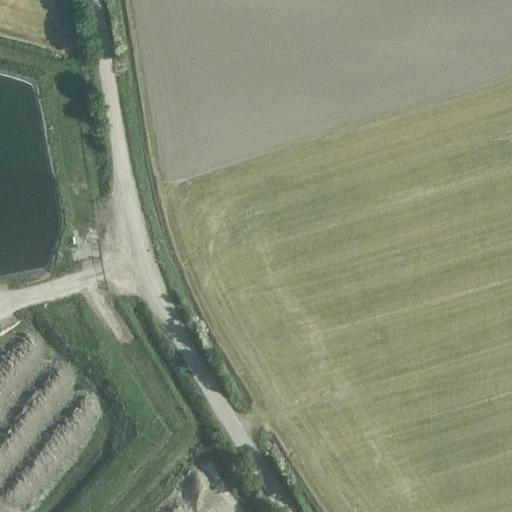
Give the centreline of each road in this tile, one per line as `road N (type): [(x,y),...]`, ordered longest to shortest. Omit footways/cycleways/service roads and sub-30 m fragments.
road 1 (unclassified): [(283,511),(135,257),(93,0)]
road 2 (track): [(135,257),(0,301)]
road 3 (track): [(129,227),(89,232),(0,203)]
